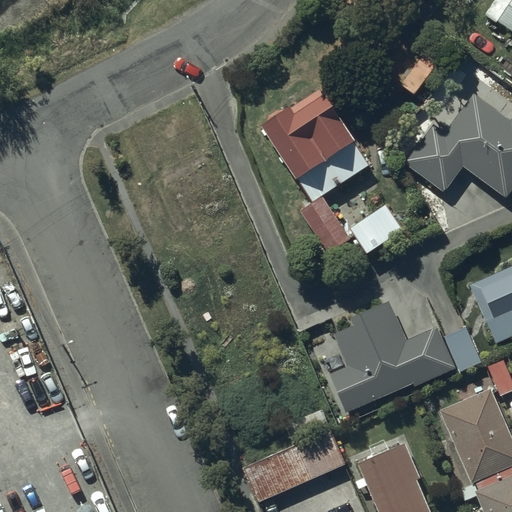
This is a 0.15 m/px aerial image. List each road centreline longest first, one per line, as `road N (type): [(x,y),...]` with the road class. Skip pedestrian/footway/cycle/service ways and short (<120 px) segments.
road 1 (unclassified): [(17,136),(180,511)]
road 2 (unclassified): [(253,0),(191,47),(17,136)]
